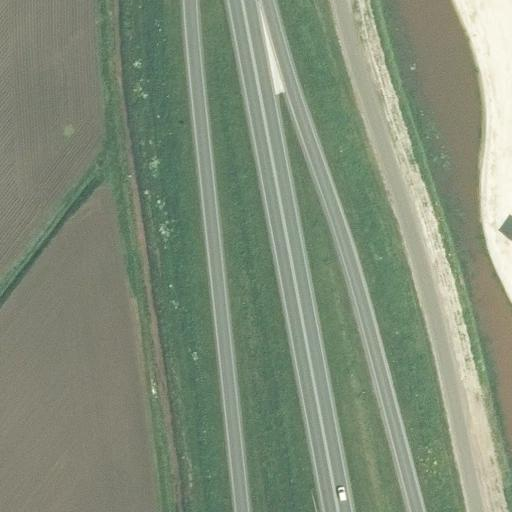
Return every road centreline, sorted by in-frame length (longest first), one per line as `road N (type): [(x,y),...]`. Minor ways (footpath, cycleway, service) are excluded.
road 1 (trunk): [(414,511),(267,0)]
road 2 (unclassified): [(475,511),(415,252),(341,0)]
road 3 (trunk): [(338,511),(240,0)]
road 4 (trunk): [(189,0),(240,511)]
